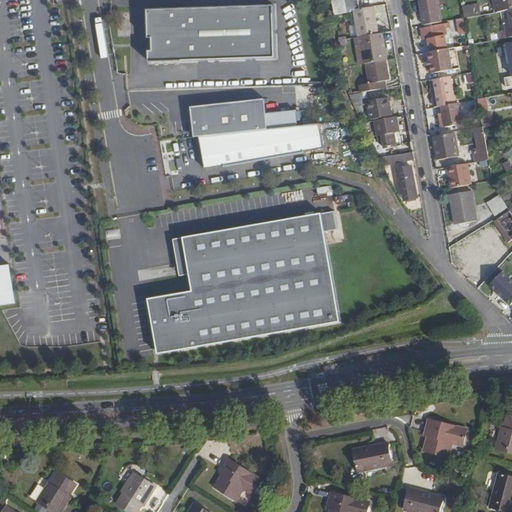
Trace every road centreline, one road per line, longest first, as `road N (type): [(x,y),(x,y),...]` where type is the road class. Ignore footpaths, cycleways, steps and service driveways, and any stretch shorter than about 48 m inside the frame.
road 1 (residential): [(396,0),(441,263),(508,338),(509,349)]
road 2 (secondary): [(0,432),(287,407)]
road 3 (secondary): [(283,387),(0,412)]
road 4 (unknown): [(132,86),(293,75),(299,64),(292,0)]
road 5 (secondary): [(509,349),(283,387)]
road 6 (secondary): [(287,407),(510,369)]
road 7 (unclassified): [(127,211),(89,0)]
